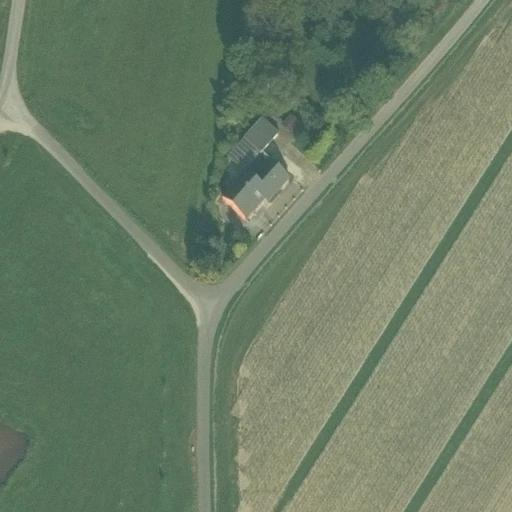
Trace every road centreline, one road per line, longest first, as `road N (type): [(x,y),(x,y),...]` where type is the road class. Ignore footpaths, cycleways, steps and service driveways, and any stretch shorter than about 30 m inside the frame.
road 1 (unclassified): [(206,308),(480,0)]
road 2 (unclassified): [(0,106),(206,308)]
road 3 (unclassified): [(204,511),(206,308)]
